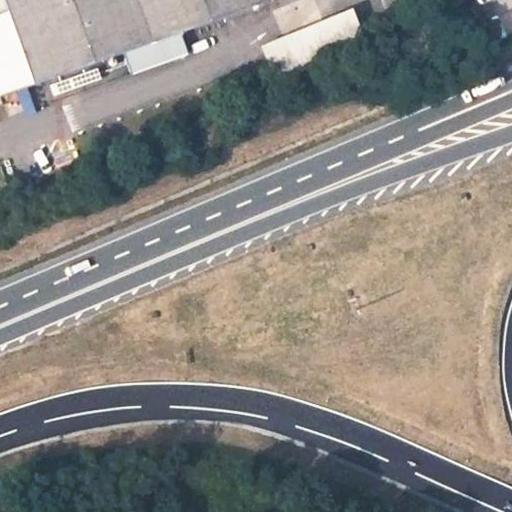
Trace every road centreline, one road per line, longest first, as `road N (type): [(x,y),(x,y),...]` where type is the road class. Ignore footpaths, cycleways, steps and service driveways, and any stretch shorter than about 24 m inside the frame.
road 1 (trunk): [(0,427),(103,401),(237,398),(334,425),(511,503)]
road 2 (trunk): [(314,193),(0,327)]
road 3 (motorway): [(314,193),(511,133)]
